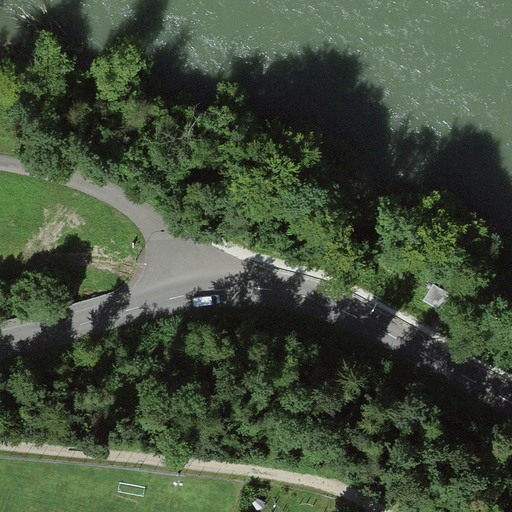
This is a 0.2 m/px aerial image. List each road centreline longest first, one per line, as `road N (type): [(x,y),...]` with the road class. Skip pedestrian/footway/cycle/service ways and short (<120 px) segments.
road 1 (track): [(0,446),(295,477),(383,511)]
road 2 (tertiary): [(511,402),(308,297),(244,288),(196,292)]
road 3 (residential): [(0,161),(125,200),(167,238),(196,292)]
road 4 (tertiary): [(196,292),(0,345)]
